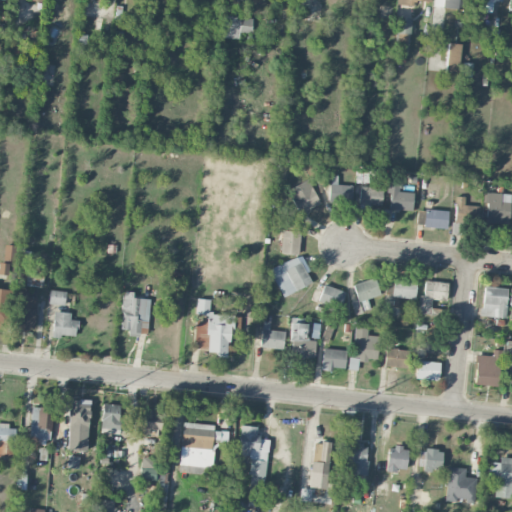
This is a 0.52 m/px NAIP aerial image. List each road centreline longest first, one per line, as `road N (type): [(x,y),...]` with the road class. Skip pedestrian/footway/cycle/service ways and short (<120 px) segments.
road 1 (residential): [(511,418),(0,362)]
road 2 (residential): [(511,264),(344,246)]
road 3 (residential): [(470,260),(454,412)]
